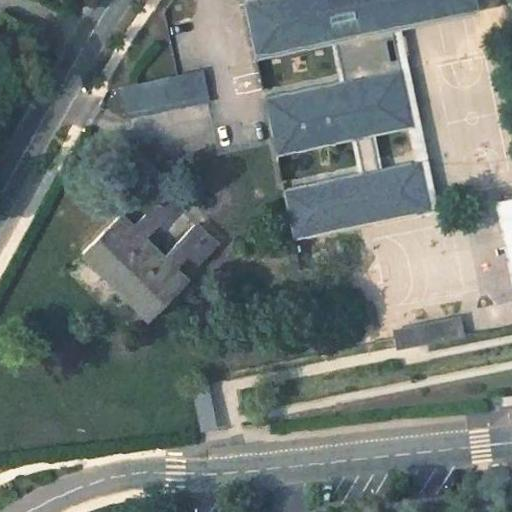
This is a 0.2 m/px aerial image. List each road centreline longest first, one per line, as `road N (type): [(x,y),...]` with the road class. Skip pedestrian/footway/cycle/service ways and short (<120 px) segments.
road 1 (residential): [(511,442),(229,472),(134,472),(74,488),(28,511)]
road 2 (secondary): [(112,0),(0,197)]
